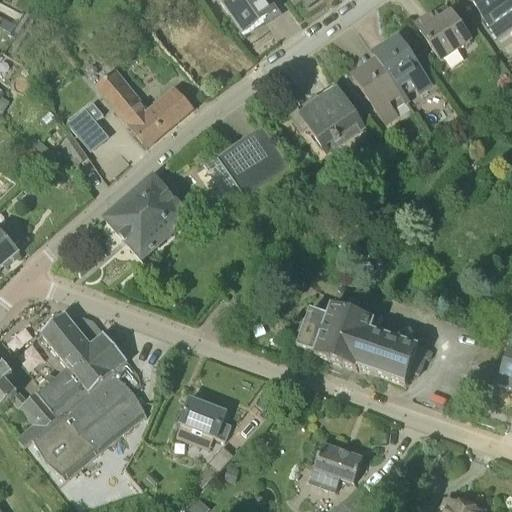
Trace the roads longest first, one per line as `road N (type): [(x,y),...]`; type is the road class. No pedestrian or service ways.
road 1 (unclassified): [(511,453),(24,282)]
road 2 (unclassified): [(24,282),(209,114),(370,0)]
